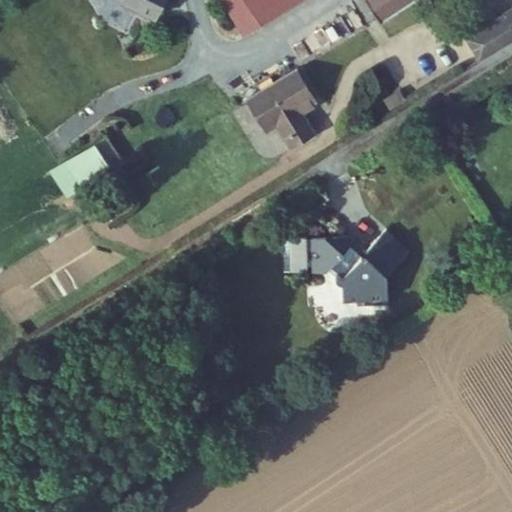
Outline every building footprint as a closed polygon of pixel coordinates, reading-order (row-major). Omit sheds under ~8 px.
[(130,0),(137,10),(182,7),(181,0),(130,0)] [(241,0),(255,21),(289,0),(241,0)] [(511,8),(453,45),(468,68),(511,40),(511,8)] [(289,136),(292,141),(314,128),(311,123),(329,112),(309,80),(257,112),(277,143),(289,136)] [(314,128),(292,141),(305,162),(325,148),(314,128)] [(48,171),(65,200),(124,165),(107,136),(48,171)] [(295,250),(296,284),(341,284),(343,286),(343,293),(352,297),(353,313),(369,313),(369,319),(401,318),(400,285),(423,260),(401,240),(375,266),(364,258),(368,252),(363,247),(295,250)]
